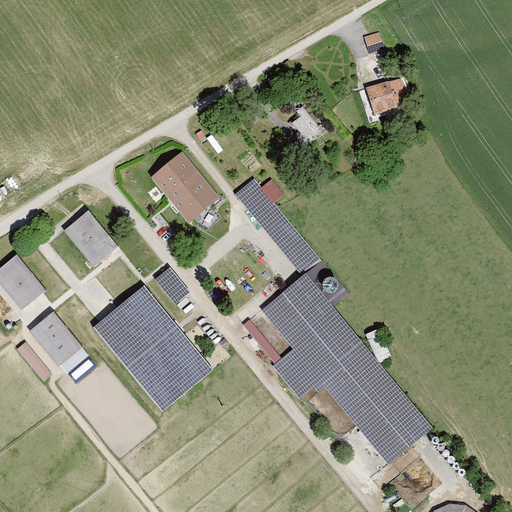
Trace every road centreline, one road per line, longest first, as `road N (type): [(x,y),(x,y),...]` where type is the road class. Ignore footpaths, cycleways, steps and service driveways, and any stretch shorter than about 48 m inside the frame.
road 1 (track): [(94,168),(374,511)]
road 2 (track): [(0,226),(380,0)]
